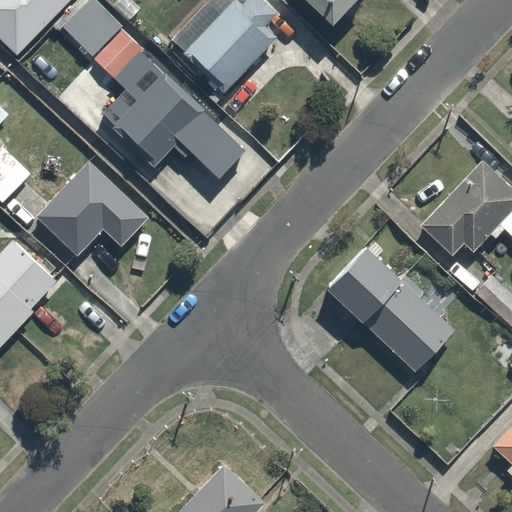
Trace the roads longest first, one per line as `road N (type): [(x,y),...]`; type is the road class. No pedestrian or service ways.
road 1 (residential): [(209,314),(503,0)]
road 2 (residential): [(209,314),(419,511)]
road 3 (residential): [(17,511),(209,314)]
